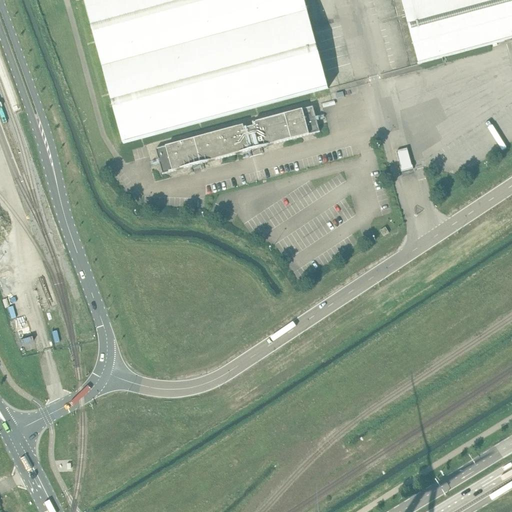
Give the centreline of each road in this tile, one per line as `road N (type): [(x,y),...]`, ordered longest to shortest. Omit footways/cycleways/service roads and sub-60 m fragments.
road 1 (unclassified): [(102,372),(159,389),(203,384),(511,185)]
road 2 (unclassified): [(102,372),(102,321),(0,18)]
road 3 (unknown): [(137,167),(161,186),(363,130)]
road 4 (tertiary): [(511,443),(402,511)]
road 5 (unknown): [(396,120),(361,0)]
road 6 (unknown): [(430,238),(396,120)]
